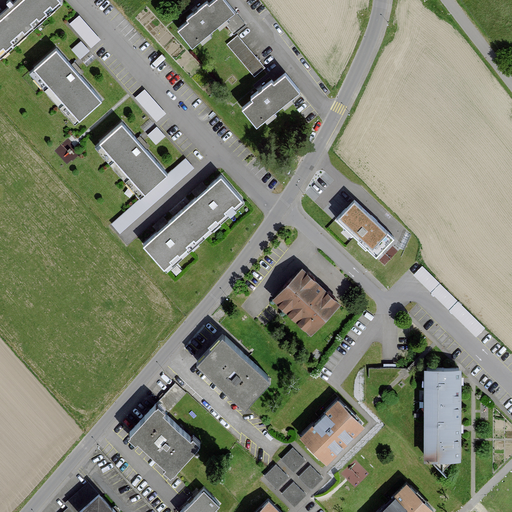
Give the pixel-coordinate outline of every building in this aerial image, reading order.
[(16,0),(0,14),(0,58),(63,3),(60,0),(16,0)] [(191,22),(180,31),(196,50),(240,13),(229,0),(218,0),(213,4),(211,2),(189,19),(191,22)] [(79,15),(70,24),(91,48),(101,40),(79,15)] [(265,65),(236,33),(225,43),(254,75),(265,65)] [(81,41),(71,50),(80,60),(90,51),(81,41)] [(78,120),(101,99),(73,67),(56,48),(32,68),(78,120)] [(256,101),(245,109),(261,129),(304,93),(290,73),(278,83),(276,80),(254,98),(256,101)] [(145,90),(135,99),(156,123),(166,114),(145,90)] [(168,174),(122,121),(99,142),(143,195),(168,174)] [(157,127),(147,135),(156,145),(166,137),(157,127)] [(185,159),(111,225),(120,235),(194,169),(185,159)] [(243,199),(221,175),(200,194),(162,227),(143,244),(165,268),(243,199)] [(362,206),(339,229),(381,270),(404,246),(362,206)] [(422,262),(413,271),(477,333),(486,324),(422,262)] [(343,299),(306,264),(274,297),(311,332),(343,299)] [(274,377),(227,333),(203,358),(250,402),(274,377)] [(459,378),(459,368),(426,368),(425,460),(458,460),(459,431),(459,428),(459,425),(459,386),(459,381),(459,378)] [(184,393),(174,384),(130,432),(140,441),(143,437),(170,461),(167,465),(175,472),(205,439),(198,432),(196,434),(169,410),(184,393)] [(366,423),(340,397),(302,434),(327,460),(345,443),(366,423)] [(304,460),(292,447),(281,459),(293,471),(304,460)] [(345,470),(357,483),(369,471),(358,458),(345,470)] [(287,476),(275,464),(264,475),(276,487),(287,476)] [(322,477),(310,465),(298,476),(310,488),(322,477)] [(435,511),(439,508),(409,480),(378,511),(435,511)] [(305,494),(293,481),(281,493),(293,505),(305,494)] [(75,511),(96,494),(86,483),(62,504),(66,508),(61,511),(75,511)] [(212,511),(218,506),(200,490),(179,511),(212,511)] [(121,511),(102,491),(81,511),(121,511)] [(284,511),(271,498),(256,511),(284,511)]
